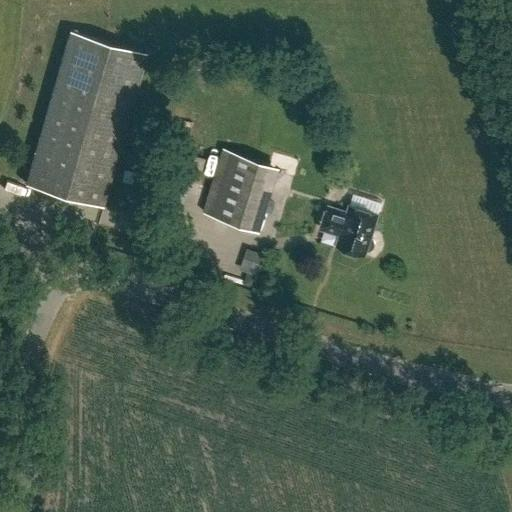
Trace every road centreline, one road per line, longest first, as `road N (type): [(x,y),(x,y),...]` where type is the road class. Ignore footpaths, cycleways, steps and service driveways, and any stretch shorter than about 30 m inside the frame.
road 1 (tertiary): [(511,398),(410,378),(65,266)]
road 2 (unclassified): [(22,511),(27,377),(65,266)]
